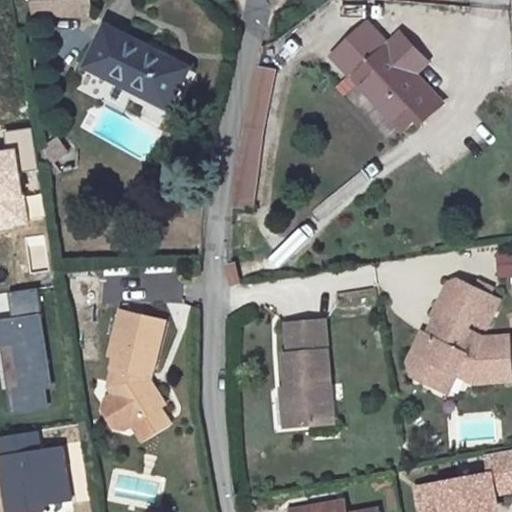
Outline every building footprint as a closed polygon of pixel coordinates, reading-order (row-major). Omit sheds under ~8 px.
[(94,0),(30,0),(32,22),(95,19),(94,0)] [(337,62),(357,84),(405,138),(442,106),(420,81),(394,51),(374,29),(337,62)] [(187,76),(106,33),(86,70),(167,114),(187,76)] [(403,43),(394,51),(420,81),(430,73),(403,43)] [(273,77),(256,74),(237,166),(235,174),(232,213),(250,215),(253,175),(273,77)] [(45,140),(56,155),(69,145),(58,130),(45,140)] [(511,252),(496,253),(497,276),(511,275),(511,252)] [(228,280),(241,284),(246,267),(233,263),(228,280)] [(76,274),(78,303),(104,301),(102,272),(76,274)] [(410,352),(405,362),(411,376),(433,386),(442,367),(455,374),(473,383),(511,380),(508,335),(482,338),(465,330),(470,319),(485,327),(498,299),(456,279),(444,281),(429,314),(432,315),(443,320),(434,339),(423,333),(419,332),(410,352)] [(154,371),(166,322),(120,311),(110,357),(117,360),(110,388),(104,392),(99,398),(109,416),(117,414),(124,411),(134,405),(143,420),(169,405),(153,379),(149,381),(147,377),(154,371)] [(432,315),(423,333),(434,339),(443,320),(432,315)] [(285,357),(288,390),(291,389),(294,427),(333,424),(324,322),(287,325),(290,357),(285,357)] [(442,367),(433,386),(446,392),(455,374),(442,367)] [(283,391),(286,428),(294,427),(291,389),(288,390),(283,391)] [(132,426),(143,420),(134,405),(124,411),(132,426)] [(511,469),(511,449),(486,454),(490,474),(511,469)] [(495,493),(511,489),(511,469),(490,474),(416,488),(420,511),(491,511),(497,504),(495,493)] [(335,511),(334,503),(327,505),(327,511),(335,511)]
